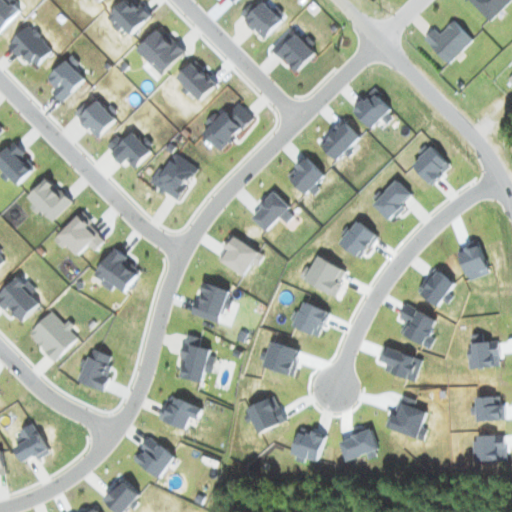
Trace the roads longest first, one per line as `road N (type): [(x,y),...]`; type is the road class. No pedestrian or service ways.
road 1 (residential): [(0,507),(54,488),(95,457),(139,389),(183,248),(217,198),(378,41)]
road 2 (residential): [(500,171),(397,264),(336,384)]
road 3 (residential): [(511,197),(455,116),(338,0)]
road 4 (residential): [(0,79),(140,222),(183,248)]
road 5 (residential): [(187,0),(300,117)]
road 6 (residential): [(0,348),(68,409),(117,428)]
